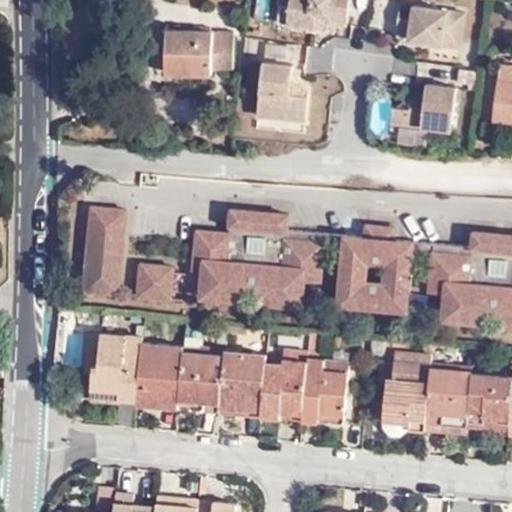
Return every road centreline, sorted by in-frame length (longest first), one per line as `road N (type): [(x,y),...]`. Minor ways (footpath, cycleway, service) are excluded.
road 1 (tertiary): [(29,438),(31,0)]
road 2 (residential): [(29,438),(294,462)]
road 3 (residential): [(294,462),(511,484)]
